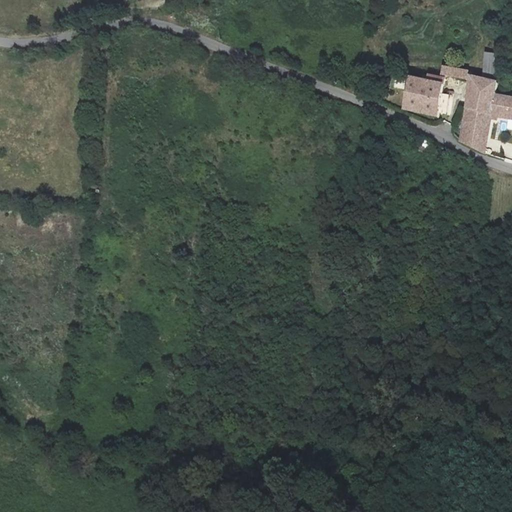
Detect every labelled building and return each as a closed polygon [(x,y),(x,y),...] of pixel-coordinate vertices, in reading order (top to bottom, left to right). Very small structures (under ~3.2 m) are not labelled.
[(490,71),(491,53),(484,53),(483,70),(490,71)] [(468,80),(469,73),(445,69),(443,76),(448,77),(468,80)] [(439,118),(446,80),(443,79),(431,77),(429,83),(413,79),(406,111),(439,118)] [(498,84),(472,78),(468,109),(480,111),(479,113),(492,115),(496,96),(498,84)] [(511,119),(511,99),(496,96),(492,115),(492,118),(497,119),(498,117),(511,119)] [(492,118),(492,115),(479,113),(480,111),(468,109),(467,111),(463,134),(487,141),(492,118)] [(487,141),(463,134),(461,142),(484,153),(487,141)] [(504,151),(505,142),(489,139),(486,154),(495,156),(496,150),(504,151)] [(431,155),(434,145),(419,141),(416,150),(431,155)]
